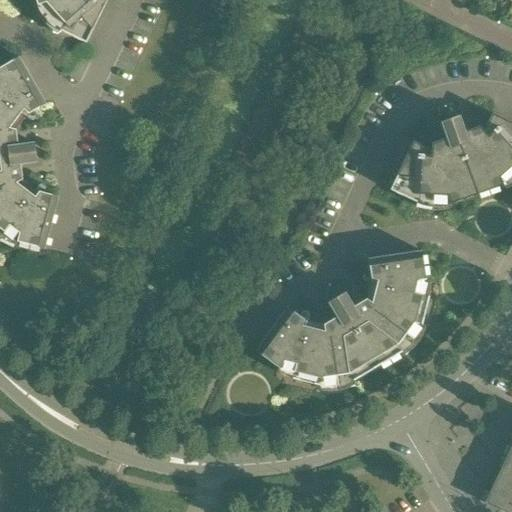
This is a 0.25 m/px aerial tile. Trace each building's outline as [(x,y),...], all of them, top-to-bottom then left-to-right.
[(63,23),(60,31),(85,44),(106,0),(35,0),(37,6),(46,3),(63,23)] [(6,179),(12,176),(11,171),(20,170),(19,165),(36,164),(33,143),(17,146),(16,141),(7,143),(6,138),(0,136),(0,133),(2,127),(8,128),(20,113),(26,117),(28,114),(45,105),(18,58),(0,68),(0,236),(9,226),(18,233),(17,242),(44,250),(58,198),(39,192),(35,189),(31,195),(16,183),(10,186),(6,179)] [(511,124),(491,114),(480,137),(483,141),(477,146),(471,140),(468,131),(464,132),(458,116),(439,123),(445,139),(441,140),(444,149),(443,158),(435,157),(436,153),(412,142),(389,190),(415,203),(419,195),(446,196),(449,205),(502,186),(499,178),(511,166),(511,124)] [(369,283),(376,285),(371,304),(376,307),(371,314),(366,310),(362,313),(357,305),(353,307),(344,292),(327,303),(336,318),(332,320),(337,328),(332,330),(333,337),(325,338),(324,332),(305,327),(307,321),(303,320),(286,307),(254,351),(277,368),(283,361),(295,364),(291,379),(319,386),(321,377),(348,373),(353,381),(401,352),(397,345),(413,323),(421,325),(428,297),(413,293),(416,281),(425,279),(420,251),(367,259),(370,279),(369,283)] [(511,511),(511,445),(484,503),(503,511),(511,511)]
